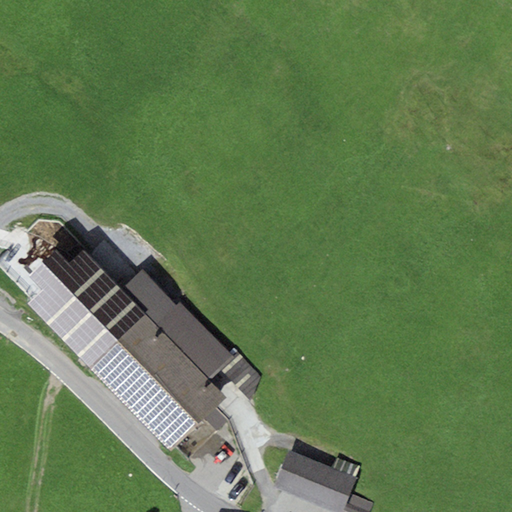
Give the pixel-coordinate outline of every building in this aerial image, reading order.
[(55,239),(73,252),(80,242),(63,229),(55,239)] [(91,369),(146,315),(122,290),(84,252),(68,268),(54,253),(27,281),(41,295),(29,307),(91,369)] [(146,315),(208,380),(233,357),(180,302),(175,306),(142,271),(122,290),(146,315)] [(146,315),(91,369),(169,452),(224,397),(208,380),(146,315)] [(289,451),(274,486),(335,511),(342,511),(343,511),(351,493),(357,480),(289,451)] [(351,493),(343,511),(346,511),(369,511),(373,503),(351,493)]
